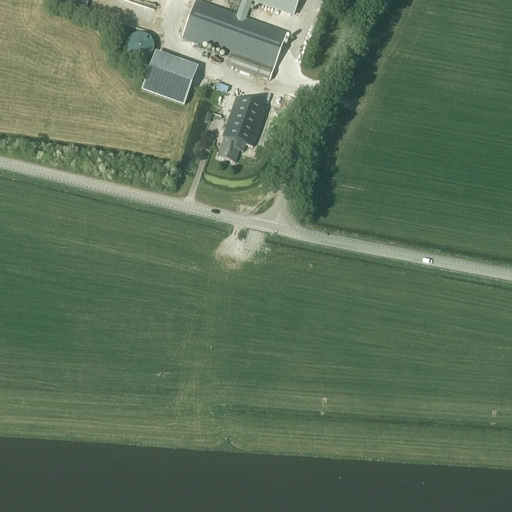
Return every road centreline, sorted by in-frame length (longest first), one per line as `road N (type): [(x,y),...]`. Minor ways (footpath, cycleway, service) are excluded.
road 1 (tertiary): [(274,226),(0,162)]
road 2 (tertiary): [(274,226),(303,129),(360,0)]
road 3 (tertiary): [(511,273),(274,226)]
